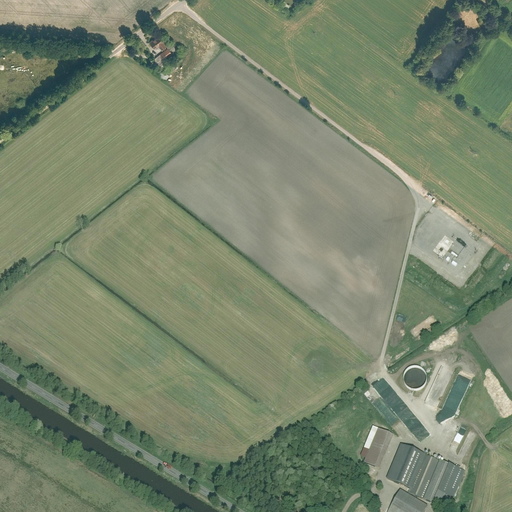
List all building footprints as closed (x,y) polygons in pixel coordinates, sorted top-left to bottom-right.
[(282,3),(278,9),(285,13),(289,7),(282,3)] [(147,42),(153,49),(157,46),(160,50),(164,47),(161,43),(162,42),(157,35),(147,42)] [(176,49),(170,43),(166,47),(171,53),(176,49)] [(159,55),(163,60),(171,54),(167,49),(159,55)] [(158,55),(153,59),(159,67),(164,62),(158,55)] [(167,77),(164,73),(168,69),(166,67),(158,74),(160,77),(159,78),(162,81),(167,77)] [(418,389),(424,387),(425,381),(423,375),(419,375),(418,373),(412,372),(417,371),(414,370),(411,371),(409,371),(407,371),(410,372),(404,374),(403,378),(406,378),(405,380),(402,381),(405,389),(415,390),(417,389),(418,389)] [(395,412),(417,443),(424,438),(411,420),(410,421),(401,408),(395,412)] [(460,425),(450,449),(456,452),(466,428),(460,425)] [(394,437),(378,431),(364,465),(379,472),(394,437)] [(401,448),(387,482),(403,488),(417,455),(401,448)] [(424,457),(409,494),(449,510),(463,473),(424,457)] [(387,511),(423,511),(426,509),(399,493),(387,511)]
